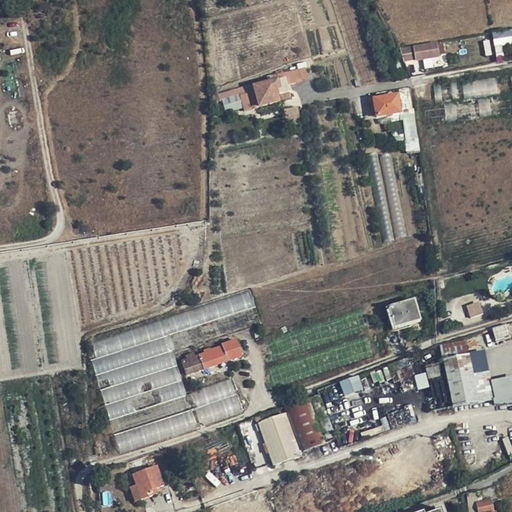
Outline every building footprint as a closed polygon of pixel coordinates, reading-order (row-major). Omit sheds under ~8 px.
[(443,44),(436,46),(437,56),(444,55),(443,44)] [(437,56),(436,46),(414,49),(413,48),(400,50),(403,61),(416,59),(416,61),(438,58),(437,56)] [(298,70),(300,77),(302,76),(299,65),(267,73),(269,79),(284,74),(298,70)] [(297,78),(300,77),(298,70),(284,74),(285,79),(286,83),(297,80),(297,78)] [(269,79),(267,79),(267,81),(268,83),(285,79),(284,74),(269,79)] [(248,96),(251,107),(259,105),(259,107),(279,102),(277,96),(279,95),(281,100),(290,97),(286,83),(285,79),(268,83),(267,81),(261,82),(262,85),(256,87),(254,87),(255,92),(256,95),(248,96)] [(255,84),(234,90),(235,94),(221,97),(222,101),(255,92),(254,87),(256,87),(255,84)] [(212,96),(215,103),(222,101),(221,97),(235,94),(234,90),(212,96)] [(215,103),(217,112),(242,105),(244,112),(252,110),(251,107),(248,96),(256,95),(255,92),(222,101),(215,103)] [(400,112),(399,111),(397,96),(373,99),(376,116),(400,112)] [(400,117),(405,117),(410,116),(414,116),(413,109),(399,111),(400,112),(400,117)] [(90,345),(90,361),(118,449),(196,424),(184,384),(173,348),(260,320),(258,312),(251,288),(175,310),(171,314),(160,318),(94,338),(92,339),(90,345)] [(420,321),(413,300),(388,309),(395,329),(420,321)] [(481,302),(469,306),(472,317),(484,313),(481,302)] [(203,368),(241,356),(235,340),(222,345),(223,348),(210,352),(209,349),(203,351),(204,354),(181,361),(186,375),(203,369),(203,368)] [(441,345),(444,361),(469,356),(469,354),(466,340),(441,345)] [(484,351),(469,354),(469,356),(478,402),(494,399),(484,351)] [(469,356),(444,361),(453,407),(478,402),(469,356)] [(428,378),(441,375),(439,366),(427,368),(428,374),(416,376),(419,390),(430,388),(428,378)] [(364,392),(358,378),(342,383),(347,398),(364,392)] [(242,409),(231,379),(194,392),(204,422),(242,409)] [(320,395),(310,399),(326,443),(336,439),(320,395)] [(285,408),(287,413),(300,452),(326,443),(310,399),(285,408)] [(404,411),(391,416),(396,428),(417,420),(414,412),(406,415),(404,411)] [(300,452),(287,413),(258,424),(274,466),(302,456),(300,452)] [(164,487),(157,468),(134,477),(143,500),(153,496),(151,492),(164,487)] [(480,492),(467,495),(469,511),(491,511),(493,511),(490,501),(483,503),(480,492)]
